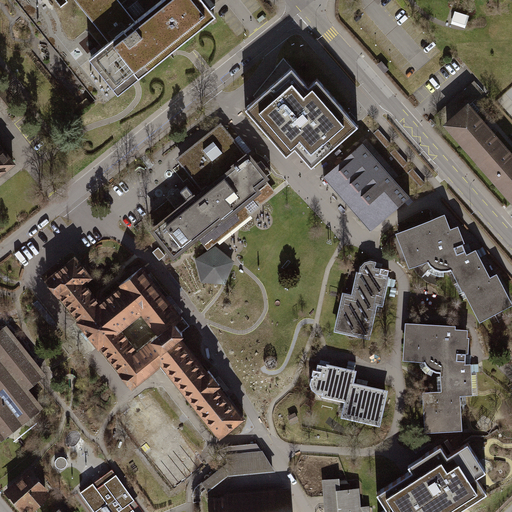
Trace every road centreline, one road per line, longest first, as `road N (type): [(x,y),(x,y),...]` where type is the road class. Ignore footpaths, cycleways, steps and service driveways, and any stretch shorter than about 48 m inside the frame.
road 1 (residential): [(0,252),(303,9)]
road 2 (residential): [(303,9),(511,238)]
